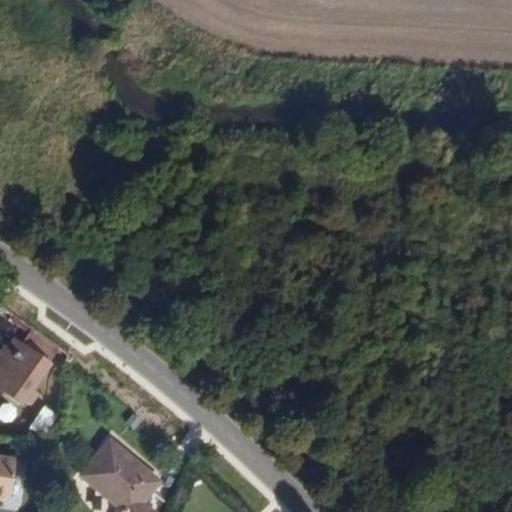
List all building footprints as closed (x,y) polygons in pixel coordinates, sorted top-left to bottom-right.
[(43,334),(34,327),(23,342),(17,351),(9,345),(0,356),(0,385),(4,388),(2,392),(18,404),(23,397),(30,403),(39,392),(31,387),(61,348),(43,334)] [(17,351),(23,342),(16,336),(9,345),(17,351)] [(0,356),(9,345),(4,342),(0,346),(0,356)] [(157,482),(109,441),(80,476),(117,507),(114,511),(156,511),(158,507),(145,497),(157,482)] [(0,453),(0,495),(10,497),(16,456),(0,453)]
